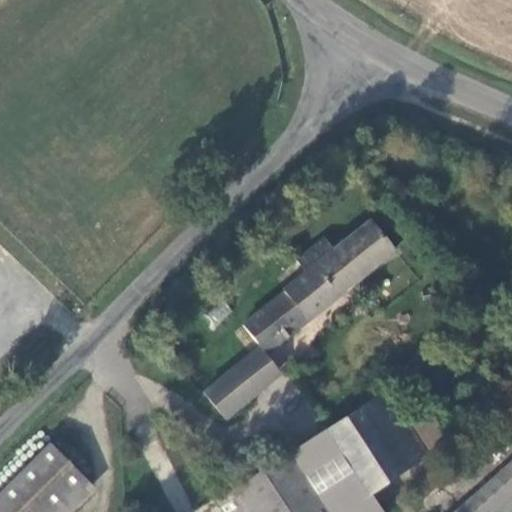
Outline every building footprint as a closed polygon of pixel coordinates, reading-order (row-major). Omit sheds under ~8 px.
[(263,346),(268,354),(396,249),(373,224),(337,255),(326,241),(295,267),(305,280),(243,333),(255,351),(263,346)] [(232,340),(246,359),(255,351),(243,333),(232,340)] [(246,359),(206,392),(225,420),(286,373),(268,354),(263,346),(255,351),(246,359)] [(407,379),(324,433),(371,500),(385,492),(393,502),(414,488),(404,473),(448,442),(407,379)] [(324,433),(290,454),(326,511),(354,511),(360,508),(371,500),(324,433)] [(55,511),(89,478),(50,438),(0,487),(0,511),(55,511)] [(326,511),(290,454),(213,502),(218,511),(326,511)] [(511,511),(511,456),(456,511),(511,511)]
